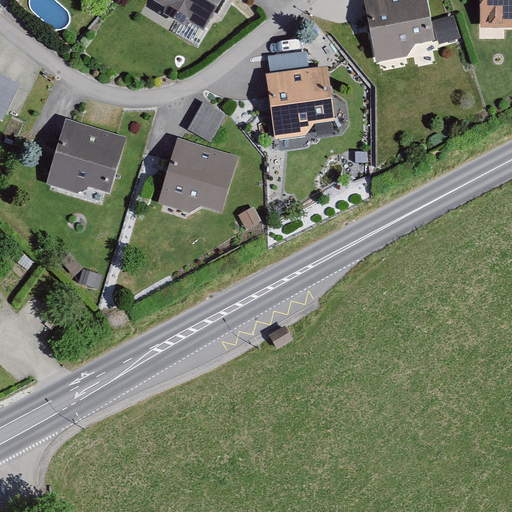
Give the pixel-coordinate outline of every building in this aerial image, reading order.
[(230,0),(158,0),(154,8),(209,38),(230,0)] [(413,60),(423,48),(442,43),(431,0),(382,0),(366,4),(382,67),(413,60)] [(511,0),(489,0),(489,32),(511,32),(511,0)] [(280,145),(305,141),(319,130),(340,126),(332,73),(309,76),(306,56),(270,62),(273,81),(270,82),(280,145)] [(19,92),(0,83),(0,119),(5,122),(19,92)] [(203,105),(191,134),(215,144),(228,115),(203,105)] [(50,187),(83,199),(93,191),(112,198),(130,149),(73,128),(50,187)] [(166,211),(196,218),(205,209),(228,215),(242,164),(182,148),(166,211)] [(293,340),(286,329),(270,339),(277,350),(293,340)]
